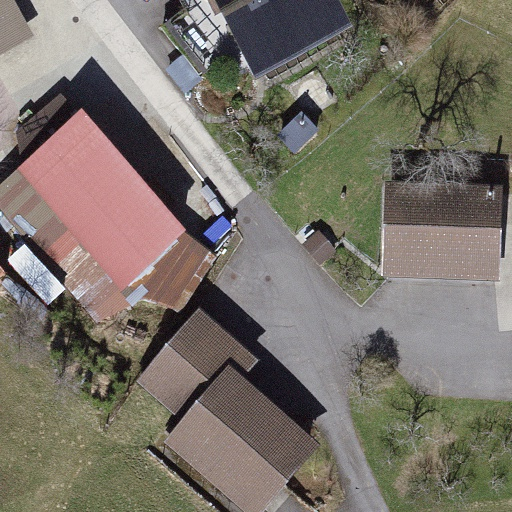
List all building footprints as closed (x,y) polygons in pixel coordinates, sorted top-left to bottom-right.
[(343,0),(212,0),(258,92),(364,40),(343,0)] [(39,150),(83,118),(66,95),(22,127),(39,150)] [(89,122),(0,196),(0,221),(98,339),(199,255),(89,122)] [(506,284),(503,206),(386,211),(389,290),(506,284)] [(268,371),(205,315),(138,389),(184,430),(166,450),(236,511),(277,511),(325,458),(249,391),(268,371)]
